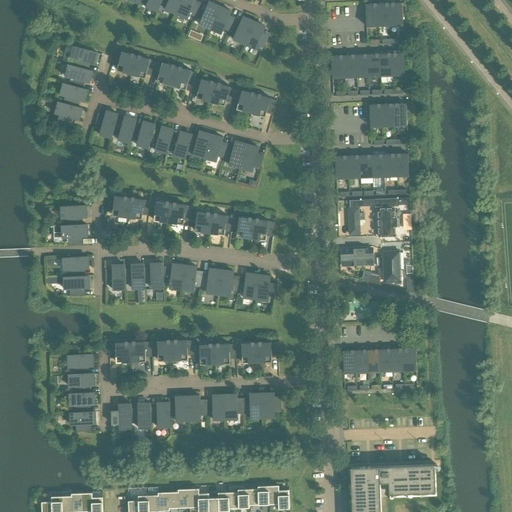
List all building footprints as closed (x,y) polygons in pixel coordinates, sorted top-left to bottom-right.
[(146,7),(157,12),(162,0),(141,0),(139,4),(140,4),(141,0),(144,0),(148,2),(146,7)] [(165,9),(176,14),(182,0),(162,0),(157,12),(162,2),(167,4),(165,9)] [(190,14),(195,17),(200,5),(195,3),(196,0),(182,0),(176,14),(187,19),(190,14)] [(199,24),(210,29),(220,7),(209,2),(206,8),(200,5),(195,17),(201,19),(199,24)] [(390,3),(378,4),(379,26),(391,26),(390,3)] [(402,3),(390,3),(391,26),(403,25),(402,3)] [(379,26),(378,4),(366,4),(366,27),(379,26)] [(224,29),(229,32),(235,20),(229,18),(232,12),(220,7),(210,29),(221,34),(224,29)] [(233,39),(244,44),(254,22),(243,17),(240,23),(235,20),(229,32),(235,34),(233,39)] [(254,22),(244,44),(255,49),(258,44),(264,47),(269,35),(263,33),(266,27),(254,22)] [(69,64),(68,65),(92,71),(86,69),(88,63),(94,65),(98,52),(74,46),(70,58),(76,59),(74,66),(69,64)] [(117,71),(131,74),(136,55),(122,51),(122,52),(116,50),(112,62),(119,64),(117,71)] [(404,53),(392,54),(393,76),(405,76),(404,53)] [(380,54),(368,55),(369,77),(381,77),(380,54)] [(392,54),(380,54),(381,77),(393,76),(392,54)] [(147,71),(153,73),(156,62),(151,60),(151,59),(136,55),(131,74),(145,78),(147,71)] [(345,78),(344,55),(332,56),(332,78),(345,78)] [(356,55),(344,55),(345,78),(357,77),(356,55)] [(368,55),(356,55),(357,77),(369,77),(368,55)] [(157,82),(172,86),(177,66),(163,62),(162,63),(156,62),(153,73),(159,75),(157,82)] [(63,83),(87,90),(87,89),(81,88),(82,81),(89,83),(92,71),(68,65),(65,76),(70,78),(69,84),(63,83)] [(192,89),(197,73),(191,71),(191,70),(177,66),(172,86),(186,90),(188,83),(193,84),(192,89)] [(196,98),(211,102),(216,83),(202,79),(202,80),(196,78),(197,73),(192,89),(198,91),(196,98)] [(58,101),(58,102),(82,108),(76,106),(77,100),(84,102),(87,90),(63,83),(60,95),(65,96),(63,103),(58,101)] [(227,99),(233,101),(236,89),(230,87),(216,83),(211,102),(225,106),(227,99)] [(237,109),(251,113),(256,94),(242,90),(242,91),(236,89),(233,101),(239,102),(237,109)] [(256,94),(251,113),(265,117),(267,110),(274,112),(277,100),(271,99),(271,98),(256,94)] [(82,108),(58,102),(55,113),(60,115),(58,122),(70,125),(72,118),(79,120),(82,108)] [(406,103),(394,104),(395,126),(407,126),(406,103)] [(383,127),(382,104),(369,105),(370,127),(383,127)] [(394,104),(382,104),(383,127),(395,126),(394,104)] [(100,135),(111,138),(118,114),(106,111),(104,118),(98,116),(94,128),(101,130),(100,135)] [(118,140),(130,143),(137,119),(125,116),(123,123),(117,121),(119,114),(118,114),(111,138),(112,138),(113,133),(120,135),(118,140)] [(137,145),(148,148),(155,125),(143,121),(141,128),(135,126),(137,120),(137,119),(130,143),(132,138),(138,140),(137,145)] [(155,150),(167,154),(174,130),(162,126),(160,133),(154,131),(156,125),(155,125),(148,148),(149,148),(150,143),(157,145),(155,150)] [(174,155),(185,159),(192,135),(180,131),(178,138),(172,136),(174,130),(167,154),(169,148),(175,150),(174,155)] [(193,155),(205,159),(211,135),(199,131),(198,138),(192,136),(193,135),(192,135),(185,159),(186,159),(189,149),(194,150),(193,155)] [(218,157),(224,158),(228,146),(222,144),(223,138),(211,135),(205,159),(217,162),(218,157)] [(229,165),(241,168),(247,145),(235,141),(233,148),(228,146),(224,158),(230,160),(229,165)] [(247,145),(241,168),(252,172),(254,167),(260,168),(264,156),(257,154),(259,148),(247,145)] [(396,154),(384,155),(385,177),(397,177),(396,154)] [(408,154),(396,154),(397,177),(409,176),(408,154)] [(372,155),(360,156),(361,178),(373,177),(372,155)] [(384,155),(372,155),(373,177),(385,177),(384,155)] [(348,178),(348,156),(335,156),(336,179),(348,178)] [(360,156),(348,156),(348,178),(361,178),(360,156)] [(113,215),(127,217),(130,197),(115,196),(108,196),(107,207),(113,208),(113,215)] [(143,212),(149,213),(150,201),(144,200),(144,199),(130,197),(127,217),(142,219),(143,212)] [(154,221),(169,223),(171,203),(157,201),(157,202),(150,201),(149,213),(155,214),(154,221)] [(190,223),(192,206),(186,205),(171,203),(169,223),(184,224),(184,217),(190,218),(190,223)] [(62,225),(62,226),(86,225),(86,224),(80,224),(79,218),(86,218),(86,205),(61,206),(61,219),(67,218),(67,225),(62,225)] [(195,231),(210,233),(212,213),(198,211),(198,212),(192,212),(192,206),(190,223),(196,224),(195,231)] [(360,234),(359,220),(364,219),(364,213),(359,214),(359,208),(349,208),(350,234),(360,234)] [(397,215),(392,216),(392,222),(397,221),(397,236),(408,236),(407,209),(396,210),(397,215)] [(225,228),(232,229),(233,217),(227,216),(227,215),(212,213),(210,233),(225,235),(225,228)] [(237,237),(252,238),(254,219),(239,217),(239,218),(233,217),(232,229),(238,229),(237,237)] [(254,219),(252,238),(266,240),(267,233),(274,234),(275,222),(269,221),(269,220),(254,219)] [(86,225),(62,226),(62,238),(68,238),(68,245),(81,244),(80,237),(87,237),(86,225)] [(342,249),(342,265),(372,264),(371,248),(342,249)] [(383,252),(384,282),(401,281),(400,251),(383,252)] [(64,277),(88,276),(82,276),(82,269),(88,269),(88,256),(63,257),(63,270),(69,270),(69,276),(64,277)] [(152,289),(164,288),(163,263),(150,264),(151,270),(144,271),(144,264),(145,289),(145,283),(151,283),(152,289)] [(169,288),(182,290),(185,265),(172,264),(172,270),(164,269),(163,263),(164,288),(164,282),(170,283),(169,288)] [(132,289),(145,289),(144,264),(131,264),(132,271),(125,272),(125,265),(125,290),(126,290),(126,284),(132,284),(132,289)] [(113,290),(125,290),(125,265),(112,265),(112,272),(105,272),(106,285),(113,285),(113,290)] [(195,286),(201,287),(202,274),(196,273),(197,267),(185,265),(182,290),(194,292),(195,286)] [(206,293),(219,295),(222,270),(209,268),(209,275),(202,274),(201,287),(207,288),(206,293)] [(231,291),(238,292),(239,279),(233,278),(234,272),(222,270),(219,295),(231,296),(231,291)] [(368,282),(380,285),(380,275),(371,272),(368,282)] [(243,298),(255,299),(259,275),(246,273),(245,280),(239,279),(238,292),(244,293),(243,298)] [(259,275),(255,299),(268,301),(268,296),(275,296),(276,284),(270,283),(271,276),(259,275)] [(88,276),(64,277),(64,289),(70,289),(70,296),(83,296),(82,289),(89,288),(88,276)] [(158,361),(173,360),(172,340),(158,341),(158,342),(151,342),(152,354),(158,354),(158,361)] [(194,357),(193,340),(187,341),(187,340),(172,340),(173,360),(188,360),(188,352),(194,352),(194,357)] [(193,340),(194,357),(200,357),(201,365),(215,364),(215,344),(200,344),(200,345),(194,346),(194,340),(193,340)] [(146,354),(152,354),(151,342),(145,342),(145,341),(130,342),(131,362),(146,361),(146,354)] [(117,362),(131,362),(130,342),(116,342),(116,343),(109,344),(110,355),(116,355),(117,362)] [(242,344),(236,344),(236,356),(242,356),(243,363),(257,362),(257,342),(242,343),(242,344)] [(271,342),(257,342),(257,362),(272,362),(272,355),(278,354),(278,342),(271,343),(271,342)] [(229,343),(215,344),(215,364),(230,363),(230,356),(236,356),(236,344),(229,344),(229,343)] [(404,348),(392,349),(392,371),(405,371),(404,348)] [(416,348),(404,348),(405,371),(417,370),(416,348)] [(379,349),(367,350),(368,372),(380,372),(379,349)] [(392,349),(379,349),(380,372),(392,371),(392,349)] [(356,373),(355,350),(343,351),(344,373),(356,373)] [(367,350),(355,350),(356,373),(368,372),(367,350)] [(69,374),(93,373),(87,373),(86,367),(93,367),(93,354),(68,355),(68,367),(74,367),(74,374),(69,374)] [(69,393),(69,394),(94,393),(94,392),(87,392),(87,386),(94,386),(93,373),(69,374),(69,387),(74,386),(75,393),(69,393)] [(70,412),(70,413),(95,412),(95,411),(88,412),(88,405),(95,405),(94,393),(69,394),(70,406),(75,406),(75,412),(70,412)] [(250,401),(244,401),(244,414),(251,413),(251,419),(263,418),(262,393),(250,394),(250,401)] [(274,393),(262,393),(263,418),(275,418),(275,412),(282,412),(281,399),(275,400),(274,393)] [(237,394),(225,395),(226,420),(238,419),(238,414),(244,414),(244,401),(238,401),(237,394)] [(213,402),(207,402),(207,415),(213,415),(213,420),(226,420),(225,395),(212,395),(213,402)] [(170,402),(169,402),(170,427),(171,427),(170,417),(176,416),(176,422),(189,421),(188,396),(175,397),(176,404),(170,404),(170,402)] [(200,396),(188,396),(189,421),(201,421),(201,415),(207,415),(207,402),(200,403),(200,396)] [(151,403),(150,403),(151,428),(151,423),(158,422),(158,428),(170,427),(169,402),(157,403),(157,410),(151,410),(151,403)] [(131,404),(132,429),(132,423),(139,423),(139,428),(151,428),(150,403),(138,404),(138,410),(132,411),(131,404)] [(132,429),(131,404),(119,405),(119,411),(112,411),(112,424),(119,424),(120,429),(132,429)] [(95,412),(70,413),(70,425),(76,425),(76,432),(89,431),(89,424),(95,424),(95,412)] [(390,494),(390,498),(436,496),(435,470),(435,464),(354,467),(354,469),(355,483),(355,484),(355,498),(356,498),(356,511),(376,511),(376,483),(380,483),(384,482),(389,482),(390,494)] [(279,485),(268,486),(269,504),(279,504),(279,508),(290,508),(289,490),(279,490),(279,485)] [(258,488),(249,489),(249,507),(250,507),(249,505),(269,504),(268,486),(258,486),(258,488)] [(199,488),(188,489),(189,507),(199,507),(199,511),(209,511),(208,511),(209,511),(209,493),(199,493),(199,488)] [(178,491),(169,492),(169,508),(189,507),(188,489),(178,489),(178,491)] [(238,492),(229,492),(229,510),(230,510),(230,508),(249,507),(249,489),(238,489),(238,492)] [(93,492),(82,493),(83,511),(92,511),(103,511),(103,497),(93,497),(93,492)] [(158,495),(149,495),(149,511),(150,511),(169,510),(169,508),(169,492),(158,492),(158,495)] [(209,493),(209,511),(219,511),(220,511),(229,510),(229,492),(218,492),(218,497),(209,497),(209,493)] [(72,495),(62,496),(62,511),(63,511),(83,511),(82,493),(71,493),(72,495)] [(149,511),(149,495),(138,495),(138,500),(128,501),(128,511),(149,511)] [(62,511),(62,496),(52,496),(52,501),(42,501),(42,511),(62,511)]
